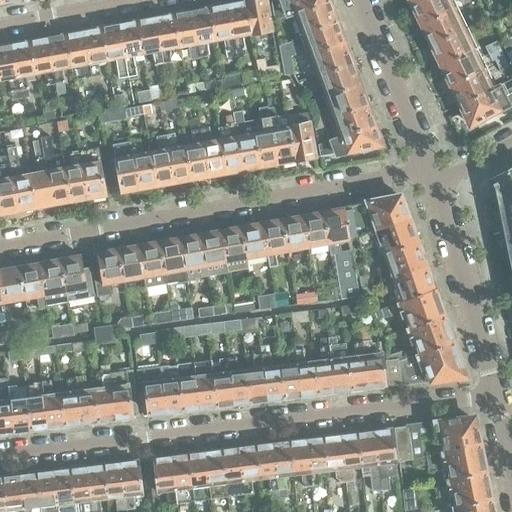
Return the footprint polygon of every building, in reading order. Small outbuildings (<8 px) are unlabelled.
[(252,36),(245,0),(243,0),(235,2),(233,4),(227,5),(237,56),(247,55),(244,38),(252,36)] [(266,0),(245,0),(252,36),(272,31),(266,0)] [(285,16),(330,0),(271,0),(274,20),(285,16)] [(330,0),(285,16),(285,19),(295,16),(302,34),(338,21),(334,11),(335,8),(333,3),(331,2),(330,0)] [(436,0),(409,0),(415,12),(436,0)] [(451,0),(436,0),(415,12),(426,35),(460,17),(451,0)] [(237,56),(227,5),(221,6),(219,5),(210,6),(216,42),(225,40),(228,58),(237,56)] [(197,11),(191,12),(200,58),(209,56),(207,43),(216,42),(210,6),(199,8),(197,11)] [(200,58),(191,12),(185,13),(183,11),(173,13),(180,49),(189,47),(191,60),(200,58)] [(161,17),(156,18),(166,72),(174,71),(172,63),(173,63),(171,51),(180,49),(173,13),(163,15),(161,17)] [(460,17),(426,35),(437,58),(471,40),(460,17)] [(147,18),(137,20),(144,55),(153,53),(155,66),(157,66),(158,74),(166,72),(156,18),(149,19),(147,18)] [(125,24),(120,25),(129,78),(137,76),(134,57),(144,55),(137,20),(127,22),(125,24)] [(338,21),(302,34),(309,55),(345,42),(338,21)] [(111,25),(101,26),(108,62),(116,61),(119,73),(120,73),(121,79),(129,78),(120,25),(113,26),(111,25)] [(89,31),(84,32),(93,86),(102,84),(99,64),(108,62),(101,26),(91,28),(89,31)] [(93,86),(84,32),(77,33),(75,31),(66,33),(72,69),(81,67),(83,79),(84,79),(86,87),(93,86)] [(72,69),(66,33),(55,35),(53,37),(47,38),(56,84),(65,83),(63,71),(72,69)] [(56,84),(47,38),(41,39),(39,38),(29,40),(35,76),(44,74),(47,86),(56,84)] [(35,76),(29,40),(19,42),(17,44),(12,45),(21,99),(31,97),(28,77),(35,76)] [(471,40),(437,58),(448,81),(483,65),(494,59),(503,55),(497,42),(485,47),(489,54),(479,58),(471,40)] [(511,49),(511,50),(508,40),(501,43),(511,64),(511,49)] [(294,74),(291,56),(296,55),(291,42),(280,46),(285,76),(294,74)] [(345,42),(309,55),(317,77),(355,63),(351,53),(349,52),(345,42)] [(3,45),(0,45),(0,82),(9,80),(11,93),(13,93),(14,100),(21,99),(12,45),(5,46),(3,45)] [(509,67),(503,55),(494,59),(500,72),(509,67)] [(280,63),(266,65),(268,76),(281,74),(280,63)] [(362,84),(355,63),(317,77),(325,97),(362,84)] [(483,65),(448,81),(460,104),(493,87),(483,65)] [(222,78),(222,82),(223,87),(242,83),(240,73),(221,77),(222,78)] [(223,87),(222,82),(222,78),(204,82),(206,90),(223,87)] [(206,90),(204,82),(187,85),(188,94),(191,93),(206,90)] [(501,83),(493,87),(460,104),(468,123),(474,124),(511,102),(511,93),(507,96),(501,83)] [(370,104),(362,84),(325,97),(332,118),(370,104)] [(261,85),(248,88),(249,95),(262,93),(261,85)] [(241,96),(240,89),(229,90),(230,98),(241,96)] [(167,90),(150,93),(151,101),(168,98),(167,90)] [(139,103),(151,101),(149,91),(137,93),(139,103)] [(195,96),(196,104),(213,101),(211,93),(195,96)] [(126,104),(125,95),(115,97),(117,106),(126,104)] [(179,107),(178,99),(159,102),(161,110),(179,107)] [(315,100),(307,102),(307,103),(313,115),(317,136),(327,132),(315,100)] [(370,104),(332,118),(339,136),(328,140),(329,141),(376,126),(375,124),(376,121),(374,115),(372,114),(370,111),(372,109),(370,104)] [(153,113),(152,105),(142,106),(144,115),(153,113)] [(142,106),(126,109),(127,117),(144,115),(142,106)] [(279,165),(269,108),(268,106),(259,108),(261,119),(252,120),(252,122),(261,168),(279,165)] [(296,161),(289,126),(280,128),(277,107),(272,107),(269,108),(279,165),(296,161)] [(102,114),(100,115),(101,124),(112,122),(109,109),(106,110),(102,114)] [(55,118),(53,110),(43,112),(44,120),(55,118)] [(261,168),(252,122),(252,120),(245,122),(243,111),(233,113),(235,122),(244,171),(261,168)] [(301,124),(289,126),(296,161),(317,158),(310,118),(308,114),(300,115),(301,124)] [(75,127),(74,120),(67,121),(68,128),(75,127)] [(199,120),(190,121),(192,130),(200,129),(201,129),(199,120)] [(228,136),(220,138),(227,174),(244,171),(235,122),(226,124),(228,136)] [(376,126),(329,141),(319,145),(321,157),(380,146),(383,141),(379,130),(377,129),(376,126)] [(210,127),(208,127),(201,129),(200,129),(209,177),(227,174),(220,138),(212,139),(210,127)] [(140,190),(131,142),(129,128),(121,130),(123,143),(122,143),(124,156),(116,157),(122,193),(140,190)] [(194,143),(186,144),(191,178),(192,180),(209,177),(200,129),(192,130),(194,143)] [(192,180),(191,178),(186,144),(178,146),(176,135),(166,136),(174,183),(192,180)] [(72,202),(65,165),(63,153),(54,155),(51,136),(41,137),(42,141),(54,205),(72,202)] [(166,136),(158,137),(157,137),(159,149),(151,150),(158,186),(174,183),(166,136)] [(158,186),(151,150),(142,152),(140,140),(131,142),(140,190),(158,186)] [(38,171),(29,172),(36,209),(54,205),(42,141),(33,143),(38,171)] [(78,142),(80,151),(89,199),(106,196),(98,149),(88,151),(86,141),(78,142)] [(17,144),(7,146),(19,212),(36,209),(29,172),(22,174),(17,144)] [(19,212),(7,146),(0,146),(0,155),(2,165),(1,165),(3,177),(0,177),(0,206),(1,215),(19,212)] [(65,165),(72,202),(89,199),(80,151),(63,153),(65,165)] [(498,201),(511,198),(511,167),(494,177),(493,183),(495,188),(498,201)] [(350,240),(409,218),(407,212),(408,209),(405,201),(403,200),(402,199),(397,196),(344,205),(345,207),(350,240)] [(511,226),(511,198),(498,201),(504,228),(511,226)] [(350,240),(345,207),(336,209),(334,207),(323,209),(329,245),(331,256),(334,255),(341,299),(359,297),(353,251),(350,240)] [(329,245),(323,209),(313,211),(312,213),(302,215),(309,249),(329,245)] [(293,215),(282,217),(288,253),(309,249),(302,215),(295,216),(293,215)] [(262,222),(268,256),(270,267),(278,266),(276,255),(288,253),(282,217),(271,219),(270,221),(262,222)] [(409,218),(350,240),(353,251),(361,248),(362,250),(379,244),(383,255),(420,242),(416,231),(413,229),(409,218)] [(268,256),(262,222),(254,224),(252,222),(241,224),(247,260),(268,256)] [(247,260),(241,224),(230,226),(229,228),(221,230),(227,264),(247,260)] [(211,230),(200,232),(206,268),(227,264),(221,230),(213,231),(211,230)] [(206,268),(200,232),(190,234),(188,236),(179,238),(187,282),(196,280),(194,270),(206,268)] [(170,237),(159,239),(167,284),(179,281),(179,284),(187,282),(179,238),(172,239),(170,237)] [(167,284),(159,239),(148,241),(147,244),(138,245),(144,277),(146,287),(167,284)] [(420,242),(383,255),(386,266),(378,268),(383,282),(426,266),(422,254),(423,251),(420,242)] [(129,245),(117,247),(124,281),(144,277),(138,245),(131,246),(129,245)] [(124,281),(117,247),(105,249),(104,251),(97,253),(100,266),(94,267),(99,296),(113,293),(111,283),(124,281)] [(60,257),(68,302),(89,298),(81,255),(72,257),(71,255),(60,257)] [(68,302),(60,257),(39,261),(45,295),(47,305),(68,302)] [(39,261),(19,265),(25,299),(45,295),(39,261)] [(25,299),(19,265),(0,268),(0,277),(5,303),(25,299)] [(426,266),(383,282),(387,294),(396,291),(400,301),(435,289),(436,286),(433,278),(430,277),(426,266)] [(363,289),(371,286),(369,274),(360,275),(362,288),(363,288),(363,289)] [(371,286),(363,289),(364,301),(374,299),(371,286)] [(435,289),(400,301),(396,303),(402,320),(405,319),(408,327),(405,328),(406,330),(445,316),(446,314),(443,305),(440,304),(435,289)] [(339,290),(316,293),(317,302),(341,299),(339,290)] [(287,292),(275,294),(277,307),(289,305),(287,292)] [(302,304),(317,302),(315,293),(301,295),(302,304)] [(277,307),(275,294),(258,297),(260,309),(277,307)] [(256,311),(256,310),(255,302),(245,303),(246,312),(256,311)] [(360,312),(358,304),(342,307),(343,315),(360,312)] [(213,307),(215,316),(222,315),(221,306),(213,307)] [(192,307),(171,311),(173,321),(173,322),(191,319),(194,318),(192,307)] [(215,316),(213,307),(196,309),(198,318),(215,316)] [(327,318),(326,309),(318,310),(319,319),(327,318)] [(391,310),(375,318),(379,325),(395,318),(391,310)] [(173,321),(171,311),(151,314),(152,324),(173,321)] [(309,321),(308,311),(292,313),(293,324),(309,321)] [(14,315),(8,316),(7,316),(9,327),(9,328),(12,343),(19,342),(14,315)] [(133,327),(143,325),(142,315),(131,317),(133,327)] [(450,330),(445,316),(406,330),(412,346),(415,345),(418,353),(414,354),(415,355),(453,341),(455,338),(452,331),(450,330)] [(259,329),(257,318),(257,317),(240,319),(240,321),(241,330),(242,331),(259,329)] [(114,320),(115,322),(120,329),(129,328),(128,318),(114,320)] [(223,321),(207,323),(208,334),(224,332),(223,323),(223,321)] [(240,321),(223,323),(224,332),(241,330),(240,321)] [(90,331),(88,323),(72,326),(73,334),(90,331)] [(208,334),(207,323),(189,325),(189,327),(190,336),(208,334)] [(53,339),(62,337),(59,324),(51,326),(53,339)] [(113,341),(112,330),(111,324),(92,327),(95,344),(113,341)] [(190,336),(189,327),(174,329),(175,338),(190,336)] [(12,343),(9,328),(0,329),(0,345),(12,344),(12,343)] [(33,341),(49,339),(47,329),(31,331),(33,341)] [(363,341),(369,388),(375,387),(377,389),(383,388),(385,386),(386,386),(382,352),(380,352),(377,352),(375,340),(372,340),(371,329),(361,331),(363,341)] [(156,342),(155,332),(139,335),(141,344),(156,342)] [(301,396),(295,345),(294,335),(291,336),(291,342),(287,343),(288,351),(287,351),(288,363),(281,364),(286,400),(294,399),(296,397),(301,396)] [(353,392),(348,355),(340,356),(339,344),(338,344),(337,336),(328,338),(335,392),(341,391),(343,393),(353,392)] [(335,392),(328,338),(320,339),(321,346),(320,347),(322,358),(314,360),(318,396),(328,395),(329,393),(335,392)] [(90,350),(89,342),(89,340),(72,343),(73,351),(74,353),(90,350)] [(356,355),(348,355),(353,392),(361,391),(363,389),(369,388),(363,341),(355,342),(356,355)] [(453,341),(415,355),(407,358),(399,361),(402,386),(462,378),(465,373),(453,341)] [(73,351),(72,343),(56,345),(58,356),(66,355),(66,352),(73,351)] [(318,396),(314,360),(313,347),(304,348),(304,344),(295,345),(301,396),(307,396),(309,397),(318,396)] [(56,345),(39,348),(40,356),(57,354),(56,345)] [(286,400),(281,364),(273,365),(271,353),(270,353),(269,345),(260,345),(261,354),(268,401),(274,400),(276,402),(286,400)] [(40,356),(39,348),(22,350),(23,360),(39,357),(39,356),(40,356)] [(252,405),(247,368),(239,369),(237,357),(236,357),(235,349),(227,350),(228,358),(235,405),(240,404),(242,406),(252,405)] [(23,360),(22,350),(7,352),(8,362),(23,360)] [(399,361),(407,358),(405,351),(387,357),(387,361),(399,360),(399,361)] [(254,368),(247,368),(252,405),(260,404),(262,401),(268,401),(261,354),(253,355),(254,368)] [(235,405),(228,358),(220,359),(221,371),(213,372),(218,409),(227,408),(228,406),(235,405)] [(212,360),(204,361),(202,361),(195,362),(201,409),(206,408),(208,410),(218,409),(213,372),(212,360)] [(402,386),(399,361),(399,360),(387,361),(390,385),(400,384),(400,386),(402,386)] [(201,409),(195,362),(178,364),(178,366),(180,377),(184,413),(193,412),(194,410),(201,409)] [(160,364),(152,365),(137,367),(139,383),(145,382),(146,391),(142,391),(140,393),(143,416),(149,415),(151,415),(153,417),(159,416),(161,414),(166,413),(161,368),(160,364)] [(110,374),(110,370),(109,365),(101,366),(102,375),(110,374)] [(184,413),(180,377),(178,366),(161,368),(166,413),(172,412),(174,414),(184,413)] [(136,392),(133,367),(110,370),(110,374),(116,420),(119,419),(121,421),(127,420),(129,418),(139,417),(138,405),(134,402),(131,402),(130,393),(136,392)] [(110,374),(102,375),(103,387),(95,388),(100,424),(105,423),(107,421),(116,420),(110,374)] [(85,376),(76,377),(83,424),(85,423),(87,425),(100,424),(95,388),(87,389),(85,376)] [(83,424),(76,377),(67,378),(68,391),(61,392),(66,428),(72,427),(74,425),(83,424)] [(15,432),(9,385),(8,378),(0,379),(0,381),(2,399),(0,399),(0,435),(4,435),(6,433),(15,432)] [(51,393),(50,380),(42,381),(49,428),(52,427),(54,429),(66,428),(61,392),(51,393)] [(34,384),(27,385),(32,432),(38,431),(40,429),(49,428),(42,381),(33,382),(34,384)] [(32,432),(28,396),(25,396),(23,384),(18,386),(17,384),(9,385),(15,432),(18,431),(20,433),(32,432)] [(440,453),(480,444),(480,443),(482,440),(480,433),(478,432),(476,420),(471,417),(407,425),(407,426),(413,458),(418,457),(423,456),(421,439),(437,435),(438,441),(442,440),(444,450),(440,451),(440,453)] [(413,458),(407,426),(395,428),(400,461),(413,458)] [(374,431),(382,491),(391,489),(389,476),(397,475),(392,429),(390,429),(388,427),(382,428),(380,430),(374,431)] [(382,491),(374,431),(368,432),(366,430),(357,431),(362,468),(369,466),(373,492),(382,491)] [(362,468),(357,431),(348,432),(346,435),(340,435),(347,490),(348,493),(356,492),(355,481),(354,469),(362,468)] [(332,434),(323,436),(327,472),(336,471),(337,483),(338,483),(339,491),(347,490),(340,435),(335,436),(332,434)] [(327,472),(323,436),(314,437),(312,439),(307,440),(313,486),(321,485),(320,473),(327,472)] [(299,439),(289,440),(293,476),(302,475),(304,495),(314,494),(313,486),(307,440),(301,440),(299,439)] [(293,476),(289,440),(280,441),(279,443),(272,444),(280,504),(282,504),(281,498),(288,498),(287,490),(288,490),(286,477),(293,476)] [(265,443),(255,444),(260,480),(269,479),(272,505),(280,504),(272,444),(267,445),(265,443)] [(245,447),(238,448),(244,495),(254,494),(253,481),(260,480),(255,444),(247,445),(245,447)] [(423,456),(418,457),(419,466),(432,463),(433,471),(443,469),(444,470),(447,469),(449,478),(445,478),(446,480),(486,472),(486,470),(487,468),(486,461),(484,459),(480,444),(440,453),(423,456)] [(244,495),(238,448),(233,449),(231,447),(222,448),(228,497),(244,495)] [(211,452),(205,452),(211,499),(228,497),(222,448),(213,449),(211,452)] [(211,499),(205,452),(200,453),(197,451),(188,453),(192,489),(194,501),(202,500),(211,499)] [(192,489),(188,453),(179,454),(178,456),(171,457),(178,503),(186,502),(185,490),(192,489)] [(178,503),(171,457),(166,457),(164,456),(158,456),(156,459),(154,459),(159,493),(167,492),(169,511),(175,511),(179,511),(178,503)] [(127,462),(120,463),(126,510),(136,508),(134,496),(143,494),(139,460),(137,461),(135,459),(129,460),(127,462)] [(126,510),(120,463),(115,463),(113,462),(103,463),(108,499),(116,498),(117,511),(126,510)] [(93,466),(86,467),(91,511),(101,511),(100,500),(108,499),(103,463),(95,464),(93,466)] [(79,466),(69,467),(74,511),(91,511),(86,467),(82,468),(79,466)] [(74,511),(69,467),(61,469),(59,471),(53,472),(58,511),(74,511)] [(46,470),(36,472),(41,508),(49,507),(49,511),(58,511),(53,472),(48,472),(46,470)] [(41,508),(36,472),(28,473),(26,475),(20,476),(23,511),(32,511),(33,509),(41,508)] [(486,472),(446,480),(447,486),(438,488),(440,498),(449,496),(449,498),(453,497),(454,505),(451,506),(451,509),(492,500),(491,498),(493,495),(492,488),(489,487),(486,472)] [(12,475),(1,476),(6,511),(8,511),(15,511),(23,511),(20,476),(14,477),(12,475)] [(415,489),(403,490),(405,511),(417,509),(415,489)] [(494,511),(492,500),(451,509),(452,511),(494,511)]
